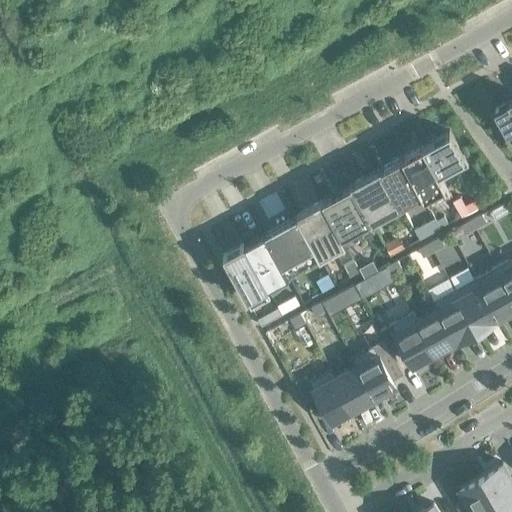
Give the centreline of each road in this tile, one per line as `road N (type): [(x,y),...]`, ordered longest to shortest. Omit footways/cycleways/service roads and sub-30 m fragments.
road 1 (residential): [(318,482),(167,203),(511,18)]
road 2 (track): [(0,399),(134,334),(145,340),(239,511)]
road 3 (unclassified): [(318,482),(511,366)]
road 4 (unclassified): [(511,416),(351,511)]
